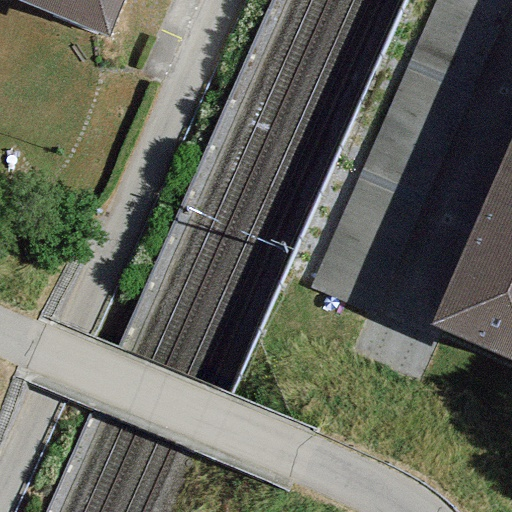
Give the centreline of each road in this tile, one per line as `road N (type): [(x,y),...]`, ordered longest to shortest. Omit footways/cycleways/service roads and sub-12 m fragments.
road 1 (unclassified): [(230,0),(2,511)]
road 2 (residential): [(408,511),(0,335)]
